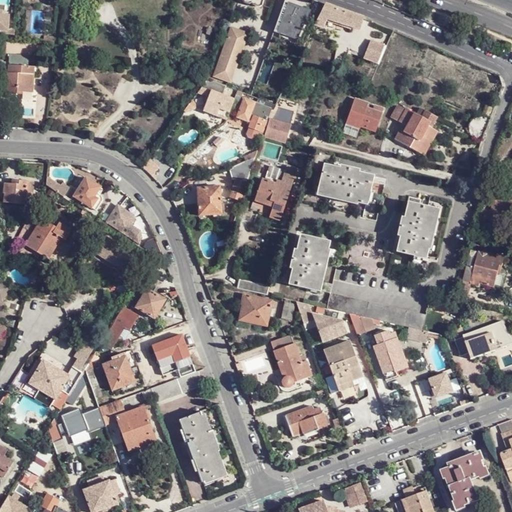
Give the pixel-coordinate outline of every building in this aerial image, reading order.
[(309,0),(288,0),(274,31),(296,41),(315,3),(309,0)] [(365,18),(324,5),(314,28),(323,31),(327,21),(346,26),(361,30),(365,18)] [(340,38),(346,26),(327,21),(323,31),(340,38)] [(392,35),(393,30),(373,22),(371,27),(392,35)] [(228,81),(244,33),(230,28),(214,76),(228,81)] [(0,40),(1,40),(10,41),(10,33),(3,32),(0,32),(0,40)] [(42,43),(54,44),(54,36),(43,36),(42,43)] [(362,59),(377,65),(385,45),(370,39),(362,59)] [(356,61),(357,57),(348,53),(346,58),(356,61)] [(33,92),(35,67),(8,65),(6,95),(13,96),(16,91),(33,92)] [(273,99),(282,81),(268,74),(260,93),(273,99)] [(225,86),(207,79),(198,93),(208,97),(203,111),(225,120),(232,101),(221,97),(225,86)] [(263,133),(272,110),(264,107),(264,106),(253,102),(244,99),(236,118),(249,123),(248,127),(263,133)] [(354,99),(346,120),(359,125),(358,127),(374,133),(381,114),(366,109),(368,104),(354,99)] [(191,100),(185,109),(199,106),(191,100)] [(277,106),(266,101),(264,106),(264,107),(272,110),(274,111),(277,106)] [(418,153),(431,128),(437,117),(425,111),(422,117),(408,110),(401,123),(404,124),(407,126),(404,131),(401,130),(395,140),(418,153)] [(291,126),(270,119),(270,120),(264,138),(264,139),(286,145),(291,126)] [(359,125),(346,120),(344,124),(357,129),(358,127),(359,125)] [(438,132),(431,128),(418,153),(424,156),(438,132)] [(256,157),(230,168),(233,179),(236,180),(230,198),(241,202),(256,157)] [(149,159),(143,168),(150,174),(152,176),(159,167),(149,159)] [(372,177),(353,172),(339,169),(324,165),(317,194),(366,205),(372,177)] [(284,206),(297,170),(286,166),(284,172),(270,167),(266,180),(262,179),(254,202),(267,206),(269,200),(284,206)] [(60,186),(47,178),(46,186),(70,201),(72,199),(65,194),(68,188),(61,184),(60,186)] [(94,197),(100,187),(86,178),(74,196),(91,208),(97,199),(94,197)] [(33,193),(34,183),(13,181),(12,185),(4,185),(3,195),(6,195),(5,204),(26,205),(27,193),(33,193)] [(511,192),(511,190),(511,189),(497,186),(493,203),(486,201),(481,217),(495,220),(495,218),(511,222),(511,192)] [(222,214),(220,187),(197,189),(200,216),(222,214)] [(32,199),(37,202),(40,195),(36,193),(32,199)] [(436,209),(420,205),(408,203),(404,219),(402,230),(397,252),(425,259),(436,209)] [(119,204),(105,220),(123,235),(137,218),(119,204)] [(33,234),(23,228),(16,241),(48,259),(60,238),(65,241),(71,231),(58,223),(56,227),(41,219),(33,234)] [(319,291),(330,243),(301,236),(290,284),(319,291)] [(104,237),(102,240),(114,247),(116,244),(104,237)] [(114,247),(102,240),(93,257),(121,274),(119,277),(127,282),(140,259),(132,255),(131,257),(114,247)] [(499,275),(503,258),(488,254),(488,253),(478,251),(478,252),(470,251),(467,263),(475,264),(474,268),(466,267),(463,283),(479,287),(479,283),(494,287),(497,274),(499,275)] [(267,295),(270,286),(239,278),(236,288),(267,295)] [(0,280),(0,299),(2,301),(9,286),(0,280)] [(155,305),(160,297),(145,288),(134,308),(153,320),(161,308),(155,305)] [(375,319),(423,330),(426,317),(330,294),(327,309),(338,311),(346,313),(351,314),(363,317),(375,319)] [(161,295),(160,297),(155,305),(161,308),(162,309),(168,299),(161,295)] [(272,316),(276,303),(244,295),(241,305),(243,306),(239,320),(266,326),(269,316),(272,316)] [(292,320),(296,305),(286,303),(283,318),(292,320)] [(338,311),(327,309),(308,304),(299,307),(305,324),(316,320),(324,342),(349,334),(345,322),(343,322),(346,313),(338,311)] [(131,331),(138,314),(127,310),(120,327),(131,331)] [(378,329),(375,319),(363,317),(367,332),(378,329)] [(463,335),(464,337),(469,353),(471,359),(511,344),(511,338),(503,322),(463,335)] [(392,335),(389,331),(376,336),(379,345),(373,347),(383,375),(393,372),(394,374),(408,369),(401,349),(399,349),(395,335),(392,335)] [(183,334),(152,344),(161,375),(182,369),(184,374),(194,371),(183,334)] [(295,344),(291,334),(271,342),(275,351),(295,344)] [(469,353),(464,337),(456,340),(461,356),(469,353)] [(351,342),(325,352),(341,393),(367,385),(351,342)] [(295,344),(275,351),(274,351),(284,378),(284,380),(283,382),(284,385),(286,387),(289,387),(292,386),(293,384),(294,382),(312,375),(307,362),(303,363),(300,357),(295,344)] [(97,350),(88,365),(85,370),(86,372),(93,371),(102,354),(97,350)] [(134,383),(125,357),(103,366),(112,391),(134,383)] [(41,358),(39,361),(52,369),(53,369),(54,366),(41,358)] [(53,402),(58,395),(60,392),(68,397),(77,383),(85,370),(88,365),(82,361),(80,365),(76,363),(72,369),(71,368),(66,376),(53,369),(52,369),(39,361),(38,363),(36,363),(28,377),(32,379),(29,382),(27,386),(37,392),(53,402)] [(198,372),(150,390),(155,404),(204,385),(198,372)] [(95,378),(89,380),(97,399),(104,397),(96,378),(95,378)] [(334,396),(341,393),(335,378),(328,381),(334,396)] [(77,383),(68,397),(66,401),(73,405),(84,388),(77,383)] [(53,402),(37,392),(32,401),(48,410),(53,402)] [(122,401),(100,410),(106,427),(118,423),(116,419),(127,415),(122,401)] [(328,426),(321,408),(313,411),(312,407),(284,417),(292,437),(303,433),(304,436),(328,426)] [(116,419),(118,423),(129,453),(156,442),(144,408),(127,415),(116,419)] [(84,421),(80,409),(61,416),(65,428),(84,421)] [(216,453),(200,411),(178,419),(201,482),(223,474),(215,453),(216,453)] [(59,428),(55,419),(49,429),(50,432),(59,428)] [(511,431),(502,435),(507,447),(511,445),(511,447),(511,450),(508,452),(502,454),(508,471),(510,470),(511,472),(508,473),(511,483),(511,482),(511,431)] [(0,471),(8,476),(15,465),(4,459),(8,452),(0,447),(0,471)] [(487,473),(479,453),(449,464),(450,468),(444,470),(450,488),(451,487),(458,507),(478,500),(471,479),(487,473)] [(115,479),(109,481),(113,489),(118,487),(115,479)] [(113,489),(109,481),(83,490),(91,511),(96,511),(118,504),(115,497),(121,495),(118,487),(113,489)] [(361,482),(346,488),(348,494),(352,505),(367,500),(361,482)] [(431,511),(425,492),(428,491),(427,487),(416,491),(414,485),(402,489),(405,499),(400,501),(404,511),(431,511)] [(435,511),(428,491),(425,492),(431,511),(435,511)] [(0,502),(0,511),(27,511),(27,501),(0,502)] [(323,501),(293,511),(332,511),(329,511),(327,511),(326,510),(323,501)]
